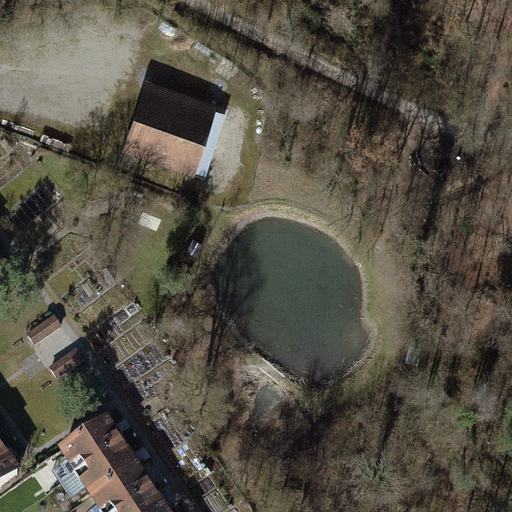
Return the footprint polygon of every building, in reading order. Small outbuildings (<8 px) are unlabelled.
[(146,79),(122,144),(199,172),(222,107),(146,79)] [(55,318),(27,336),(36,348),(63,330),(55,318)] [(78,351),(51,369),(59,381),(87,363),(78,351)] [(111,421),(61,454),(99,511),(170,511),(164,501),(145,473),(132,453),(114,427),(111,421)] [(0,493),(25,475),(14,459),(0,439),(0,493)]
